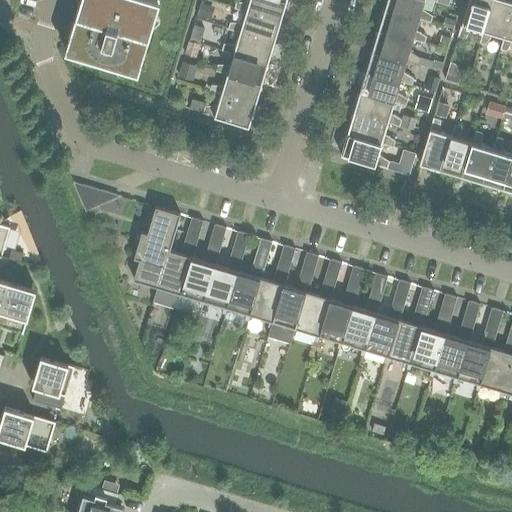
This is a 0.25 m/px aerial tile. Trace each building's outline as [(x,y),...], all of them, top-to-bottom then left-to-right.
[(80,0),(65,52),(138,74),(160,1),(155,0),(80,0)] [(246,12),(280,23),(286,2),(279,0),(249,0),(249,2),(236,2),(234,8),(246,12)] [(387,0),(385,9),(419,19),(431,23),(433,16),(422,10),(424,0),(387,0)] [(472,28),(483,31),(492,0),(468,0),(458,36),(465,39),(472,28)] [(511,9),(511,2),(503,0),(492,0),(483,31),(480,43),(486,45),(493,34),(504,37),(511,9)] [(201,4),(198,15),(207,18),(210,7),(201,4)] [(385,9),(378,30),(413,40),(425,43),(426,37),(416,30),(419,19),(385,9)] [(511,9),(504,37),(500,49),(507,51),(511,42),(511,9)] [(240,33),(274,43),(280,23),(246,12),(243,23),(230,23),(228,29),(240,33)] [(445,19),(443,26),(453,29),(455,22),(445,19)] [(194,26),(190,41),(199,44),(204,29),(194,26)] [(372,50),(407,61),(418,64),(420,58),(409,51),(413,40),(378,30),(372,50)] [(233,54),(268,64),(274,43),(240,33),(236,44),(224,44),(222,50),(233,54)] [(442,36),(439,46),(447,48),(450,38),(442,36)] [(190,41),(185,55),(195,58),(200,44),(190,41)] [(372,50),(366,71),(400,81),(412,85),(414,79),(403,72),(407,61),(372,50)] [(215,72),(227,75),(261,85),(268,64),(233,54),(230,65),(218,64),(215,72)] [(435,61),(432,68),(441,71),(443,64),(435,61)] [(183,63),(179,76),(192,80),(196,66),(183,63)] [(451,63),(446,79),(458,83),(459,77),(455,65),(451,63)] [(366,71),(360,92),(394,102),(406,106),(408,99),(397,93),(400,81),(366,71)] [(221,95),(255,106),(261,85),(227,75),(224,85),(211,85),(209,92),(221,95)] [(430,76),(427,89),(435,91),(439,79),(430,76)] [(391,113),(394,102),(360,92),(353,113),(388,123),(399,126),(401,120),(391,113)] [(249,127),(255,106),(221,95),(218,106),(205,106),(203,113),(249,127)] [(420,96),(416,108),(428,112),(432,100),(420,96)] [(192,100),(190,109),(203,113),(205,106),(206,104),(192,100)] [(490,102),(487,111),(502,116),(505,107),(490,102)] [(440,103),(437,115),(446,118),(449,106),(440,103)] [(353,113),(347,133),(382,144),(382,143),(393,147),(395,141),(385,134),(388,123),(353,113)] [(404,116),(401,126),(412,129),(415,119),(404,116)] [(419,164),(441,170),(451,136),(440,133),(441,120),(433,118),(419,164)] [(441,170),(462,177),(472,142),(461,139),(461,126),(455,124),(451,136),(441,170)] [(462,177),(482,183),(496,137),(493,148),(482,145),(482,133),(475,131),(472,142),(462,177)] [(341,155),(387,169),(389,161),(378,155),(382,144),(347,133),(341,155)] [(482,183),(503,189),(511,159),(511,154),(502,151),(503,139),(496,137),(482,183)] [(511,159),(503,189),(511,191),(511,159)] [(411,167),(394,162),(389,161),(387,169),(408,175),(411,167)] [(74,183),(86,210),(118,196),(118,195),(81,184),(81,185),(74,183)] [(156,294),(158,287),(169,250),(180,214),(155,206),(147,233),(142,231),(134,257),(140,259),(134,279),(154,285),(152,292),(156,294)] [(179,301),(181,293),(192,257),(203,221),(192,217),(181,254),(169,250),(158,287),(177,292),(175,299),(179,301)] [(0,256),(1,256),(10,227),(0,224),(0,256)] [(204,300),(216,264),(226,228),(215,224),(204,260),(192,257),(181,293),(201,299),(198,307),(202,308),(204,300)] [(227,267),(216,264),(204,300),(223,306),(221,313),(225,314),(227,307),(238,271),(249,235),(238,231),(227,267)] [(248,321),(250,314),(261,278),(272,242),(261,238),(250,274),(238,271),(227,307),(246,313),(244,320),(248,321)] [(271,321),(282,284),(293,248),(284,245),(273,281),(261,278),(250,314),(268,319),(265,326),(269,328),(271,321)] [(22,254),(11,251),(9,257),(20,261),(22,254)] [(295,336),(297,328),(308,292),(319,256),(307,252),(296,288),(282,284),(271,321),(292,327),(290,334),(295,336)] [(320,335),(331,299),(342,262),(330,259),(319,295),(308,292),(297,328),(316,334),(314,341),(318,342),(320,335)] [(343,342),(354,306),(365,269),(353,266),(342,302),(331,299),(320,335),(339,341),(337,348),(340,349),(343,342)] [(366,349),(377,312),(388,276),(376,273),(365,309),(354,306),(343,342),(362,348),(360,355),(364,356),(366,349)] [(387,363),(389,356),(400,319),(411,283),(399,280),(388,316),(377,312),(366,349),(385,355),(383,362),(387,363)] [(6,287),(0,306),(0,326),(23,333),(34,295),(36,290),(7,281),(6,287)] [(412,363),(423,326),(434,290),(422,287),(411,323),(400,319),(389,356),(408,362),(406,369),(410,370),(412,363)] [(434,330),(423,326),(412,363),(432,369),(430,375),(433,376),(435,370),(446,333),(457,297),(445,294),(434,330)] [(458,377),(469,340),(480,304),(469,301),(458,337),(446,333),(435,370),(455,376),(453,382),(456,383),(458,377)] [(503,311),(492,308),(481,344),(469,340),(458,377),(477,383),(475,389),(479,390),(481,384),(492,347),(503,311)] [(511,323),(504,351),(492,347),(481,384),(500,389),(498,397),(502,398),(504,391),(511,364),(511,323)] [(37,387),(33,401),(61,409),(74,366),(45,358),(40,356),(31,385),(37,387)] [(253,390),(250,399),(261,403),(264,393),(253,390)] [(5,406),(0,421),(0,437),(46,452),(55,422),(5,406)] [(374,423),(371,431),(383,435),(386,427),(374,423)] [(83,495),(77,511),(120,511),(122,507),(115,505),(119,494),(92,486),(89,497),(83,495)]
